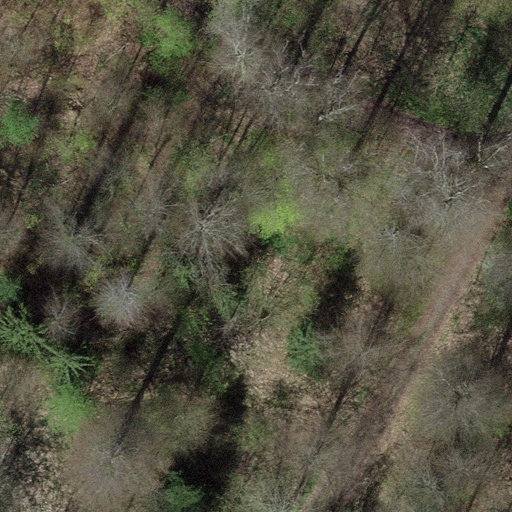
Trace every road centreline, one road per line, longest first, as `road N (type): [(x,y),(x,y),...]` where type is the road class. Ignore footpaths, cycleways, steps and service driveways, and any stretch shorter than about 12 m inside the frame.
road 1 (track): [(511,190),(378,435),(325,511)]
road 2 (track): [(184,0),(213,31),(447,129),(493,137),(511,131)]
